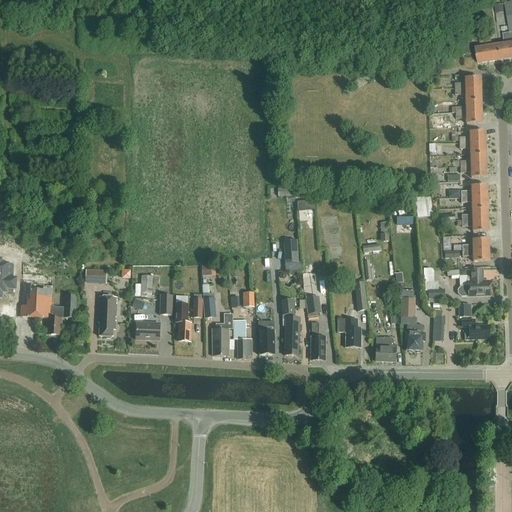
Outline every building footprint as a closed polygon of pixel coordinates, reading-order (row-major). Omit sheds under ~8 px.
[(503,6),(496,7),(497,15),(504,14),(503,6)] [(501,61),(511,59),(511,53),(509,33),(503,34),(505,45),(499,46),(501,61)] [(490,36),(485,37),(489,63),(500,61),(501,61),(499,46),(492,47),(490,36)] [(489,63),(485,37),(480,38),(481,49),(476,49),(478,64),(489,63)] [(455,90),(481,89),(480,78),(465,79),(465,84),(455,84),(455,90)] [(481,101),(481,100),(481,89),(455,90),(455,96),(466,95),(466,102),(481,101)] [(452,114),(455,114),(481,113),(481,101),(466,102),(466,108),(452,108),(452,114)] [(481,113),(455,114),(455,120),(466,120),(466,125),(482,124),(481,113)] [(459,138),(460,144),(485,143),(485,132),(470,133),(470,138),(459,138)] [(486,154),(485,143),(460,144),(460,149),(471,149),(471,154),(471,155),(486,155),(486,154)] [(460,162),(460,168),(486,167),(486,156),(486,155),(471,155),(471,157),(471,162),(460,162)] [(487,178),(486,167),(460,168),(461,174),(471,173),(472,178),(487,178)] [(461,192),(461,198),(487,197),(487,186),(472,186),(472,192),(461,192)] [(488,208),(487,197),(461,198),(462,203),(472,203),(472,208),(488,208)] [(457,222),(488,221),(488,210),(473,210),(473,216),(462,216),(462,221),(457,221),(457,222)] [(488,232),(488,221),(457,222),(458,227),(462,226),(462,228),(473,227),(473,232),(488,232)] [(297,237),(284,238),(284,251),(284,254),(297,253),(297,237)] [(462,246),(462,252),(489,251),(489,240),(473,240),(473,246),(462,246)] [(379,245),(363,248),(364,254),(380,252),(379,245)] [(489,251),(462,252),(463,258),(473,257),(474,262),(489,262),(489,251)] [(0,298),(1,299),(1,295),(13,296),(13,290),(15,290),(16,280),(12,280),(12,266),(0,265),(1,261),(0,260),(0,298)] [(370,262),(364,263),(366,281),(374,280),(373,269),(370,269),(370,262)] [(215,267),(202,267),(202,276),(216,276),(215,267)] [(483,270),(470,271),(470,282),(468,282),(468,287),(461,287),(458,290),(458,295),(461,297),(468,297),(469,298),(490,297),(490,281),(483,282),(483,270)] [(107,272),(86,271),(86,285),(106,285),(107,272)] [(136,285),(135,297),(152,297),(153,277),(142,277),(141,285),(136,285)] [(424,299),(429,299),(429,300),(445,299),(444,282),(424,282),(424,299)] [(355,284),(358,312),(368,311),(364,283),(355,284)] [(214,294),(203,295),(205,319),(217,318),(215,300),(214,300),(214,294)] [(244,294),(244,308),(254,308),(253,294),(244,294)] [(202,319),(203,300),(201,300),(201,296),(194,295),(193,319),(202,319)] [(116,327),(118,298),(99,297),(98,324),(100,324),(99,337),(113,338),(114,327),(116,327)] [(173,297),(161,297),(160,316),(172,317),(173,297)] [(306,299),(308,315),(321,313),(319,298),(306,299)] [(416,300),(401,299),(400,318),(415,319),(416,300)] [(135,301),(133,307),(139,310),(141,303),(135,301)] [(282,317),(295,316),(294,301),(280,302),(282,317)] [(471,318),(471,305),(458,306),(459,318),(471,318)] [(188,307),(181,307),(176,307),(175,325),(180,325),(179,342),(190,343),(191,336),(189,334),(189,332),(191,331),(191,324),(187,324),(188,315),(187,315),(188,307)] [(300,319),(287,319),(285,319),(285,323),(287,323),(286,356),(295,356),(295,353),(298,353),(299,343),(300,343),(300,340),(299,339),(300,319)] [(358,320),(337,320),(337,334),(345,334),(345,349),(361,350),(361,329),(358,329),(358,320)] [(469,328),(469,334),(465,334),(465,341),(489,340),(489,326),(475,327),(475,321),(462,321),(462,328),(469,328)] [(234,340),(238,340),(238,360),(248,360),(248,357),(252,357),(252,340),(246,340),(246,322),(234,322),(234,340)] [(258,323),(258,333),(259,333),(259,356),(275,356),(274,333),(265,333),(265,322),(258,323)] [(160,341),(160,324),(137,323),(136,340),(160,341)] [(228,325),(217,325),(216,330),(212,330),(212,358),(230,358),(230,331),(228,331),(228,325)] [(423,326),(407,326),(407,333),(405,333),(404,340),(406,342),(407,342),(407,344),(406,351),(408,351),(409,353),(411,353),(413,352),(416,352),(417,353),(420,353),(421,352),(422,352),(423,345),(422,344),(422,343),(424,343),(425,341),(426,334),(423,334),(423,326)] [(325,358),(325,338),(312,338),(311,361),(321,361),(321,358),(325,358)] [(398,354),(398,346),(392,346),(392,339),(377,339),(376,362),(395,363),(395,353),(398,354)]
